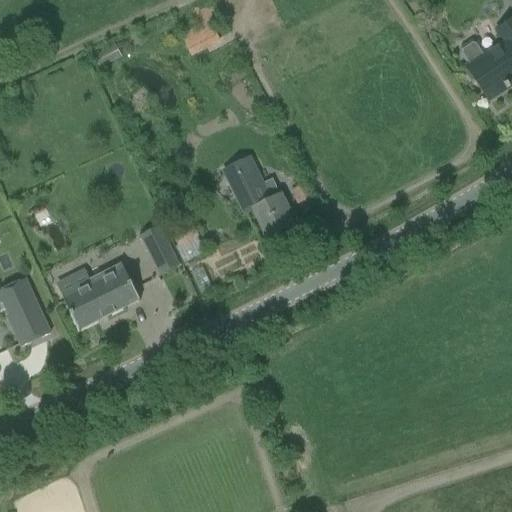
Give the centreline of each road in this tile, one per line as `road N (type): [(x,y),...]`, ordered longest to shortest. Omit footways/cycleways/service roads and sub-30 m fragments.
road 1 (tertiary): [(0,433),(304,287),(511,173)]
road 2 (track): [(0,90),(190,0)]
